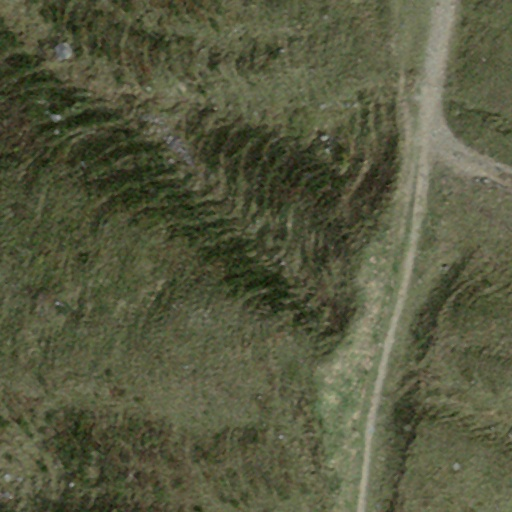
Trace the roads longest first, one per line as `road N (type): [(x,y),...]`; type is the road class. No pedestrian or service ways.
road 1 (track): [(353,511),(362,415),(423,172)]
road 2 (track): [(423,172),(443,0)]
